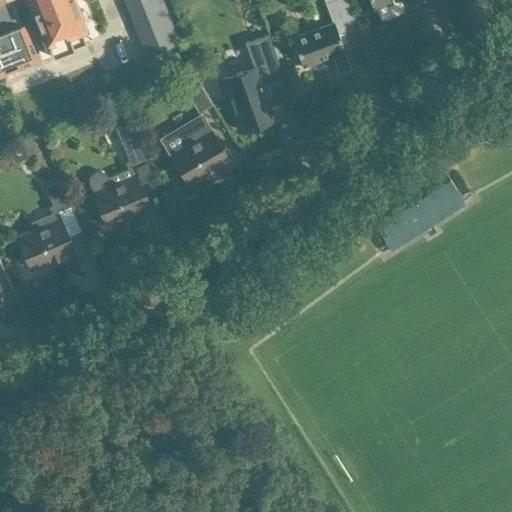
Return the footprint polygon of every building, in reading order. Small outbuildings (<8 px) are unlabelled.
[(0,0),(0,60),(46,42),(51,54),(85,41),(80,28),(84,27),(72,0),(0,0)] [(291,37),(295,48),(302,67),(332,56),(338,74),(351,69),(338,35),(358,28),(347,0),(324,0),(332,23),(291,37)] [(369,0),(373,10),(397,0),(402,0),(409,16),(422,11),(417,0),(369,0)] [(253,69),(223,79),(241,132),(273,121),(260,86),(283,78),(268,35),(244,44),(253,69)] [(198,62),(190,65),(199,80),(199,81),(206,76),(198,62)] [(188,66),(179,70),(184,78),(189,75),(192,78),(195,76),(188,66)] [(198,113),(213,104),(199,81),(199,80),(184,89),(198,113)] [(34,106),(52,116),(55,124),(78,114),(69,92),(34,106)] [(131,168),(147,161),(131,121),(115,128),(131,168)] [(170,154),(174,162),(185,179),(201,169),(204,173),(228,159),(213,134),(190,148),(188,144),(170,154)] [(89,182),(92,192),(103,219),(121,212),(123,216),(149,206),(138,179),(133,181),(127,167),(107,175),(105,172),(103,171),(101,170),(98,170),(95,170),(92,171),(90,174),(89,176),(88,179),(89,182)] [(447,176),(374,223),(388,246),(462,200),(447,176)] [(55,213),(71,206),(60,180),(44,186),(55,213)] [(16,237),(20,245),(28,264),(46,256),(48,261),(73,250),(61,222),(39,232),(37,228),(16,237)] [(0,511),(12,511),(0,488),(0,511)]
